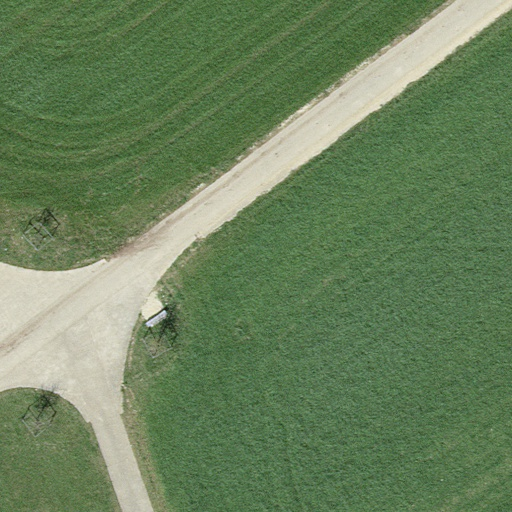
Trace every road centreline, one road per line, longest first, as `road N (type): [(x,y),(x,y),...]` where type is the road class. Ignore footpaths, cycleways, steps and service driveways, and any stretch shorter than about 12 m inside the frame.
road 1 (track): [(0,373),(499,0)]
road 2 (track): [(72,321),(140,511)]
